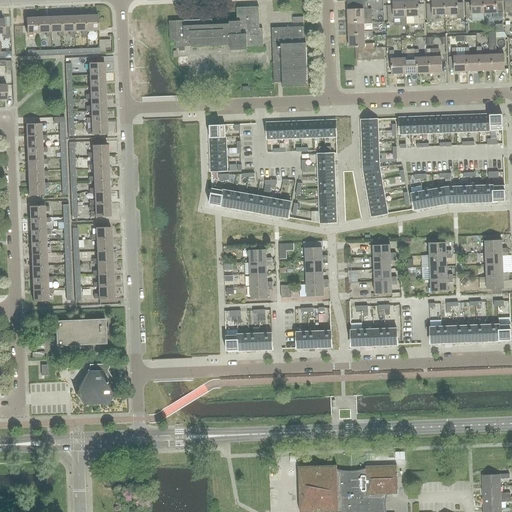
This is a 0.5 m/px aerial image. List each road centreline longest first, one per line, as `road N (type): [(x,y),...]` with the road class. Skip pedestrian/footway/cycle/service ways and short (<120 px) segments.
road 1 (primary): [(139,440),(511,423)]
road 2 (residential): [(135,374),(125,109)]
road 3 (residential): [(135,374),(342,366)]
road 4 (residential): [(125,109),(331,101)]
road 5 (residential): [(13,312),(8,120)]
road 6 (residential): [(331,101),(511,93)]
road 7 (residential): [(342,366),(511,361)]
road 8 (residential): [(342,366),(331,235)]
